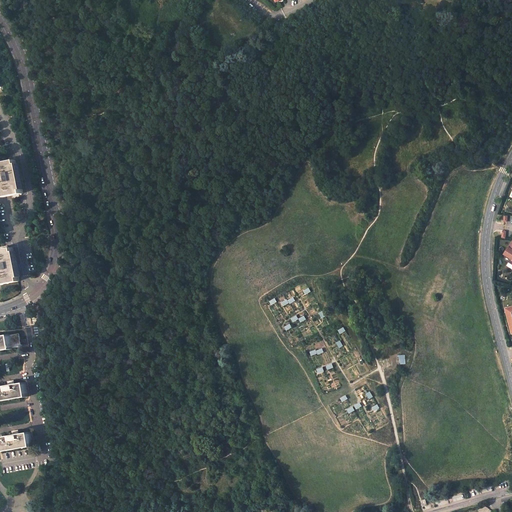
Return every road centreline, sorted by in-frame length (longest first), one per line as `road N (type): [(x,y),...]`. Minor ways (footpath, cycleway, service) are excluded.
road 1 (tertiary): [(0,15),(26,71),(58,239),(39,291),(0,311)]
road 2 (unclassified): [(487,227),(490,302),(511,382)]
